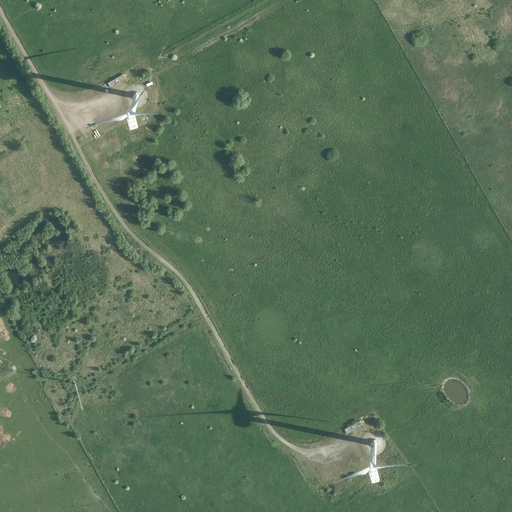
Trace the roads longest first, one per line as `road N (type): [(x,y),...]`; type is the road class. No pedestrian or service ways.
road 1 (track): [(0,10),(125,231),(183,278),(260,420),(305,451),(334,454),(370,438)]
road 2 (track): [(89,380),(201,312)]
